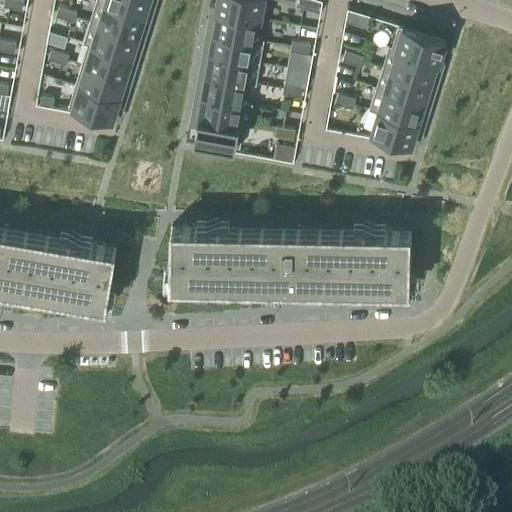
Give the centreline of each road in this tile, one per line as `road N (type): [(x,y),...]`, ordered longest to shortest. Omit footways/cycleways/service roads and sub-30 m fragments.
road 1 (residential): [(0,341),(133,343),(423,326),(442,309),(511,131)]
road 2 (residential): [(333,0),(308,134),(384,150)]
road 3 (residential): [(37,0),(23,108),(100,127)]
